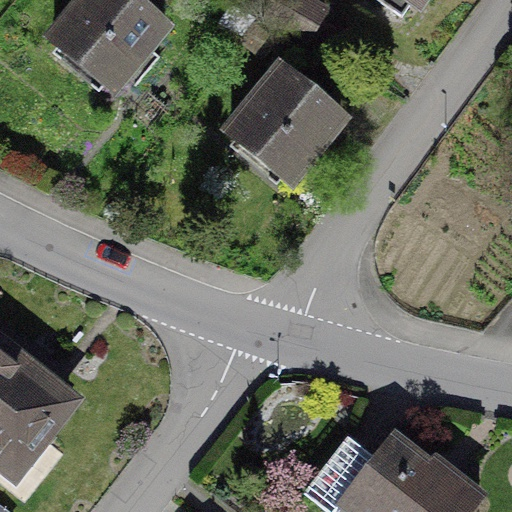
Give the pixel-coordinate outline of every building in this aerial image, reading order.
[(153,29),(115,0),(62,0),(27,46),(99,101),(153,29)] [(325,6),(314,0),(261,0),(257,8),(306,37),(325,6)] [(416,0),(385,0),(406,14),(416,0)] [(344,137),(266,79),(208,156),(286,215),(344,137)] [(63,418),(0,371),(0,485),(8,491),(63,418)] [(410,460),(375,431),(309,511),(459,511),(475,493),(420,448),(410,460)]
